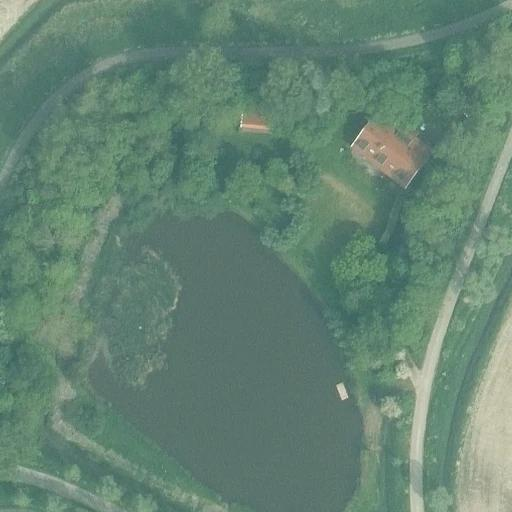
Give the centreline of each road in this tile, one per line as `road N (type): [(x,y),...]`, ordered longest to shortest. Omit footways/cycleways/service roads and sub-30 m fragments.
road 1 (unclassified): [(0,189),(45,107),(85,74),(136,57),(380,47),(446,34),(511,6)]
road 2 (unclassified): [(416,511),(422,377),(511,137)]
